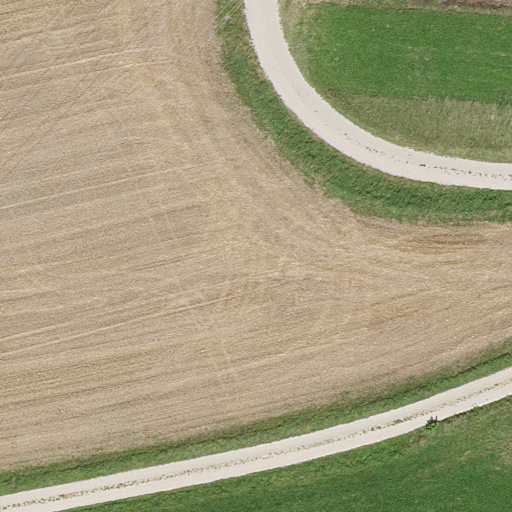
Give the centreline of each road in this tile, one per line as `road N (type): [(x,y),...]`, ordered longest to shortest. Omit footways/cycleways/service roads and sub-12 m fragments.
road 1 (track): [(511,383),(200,472),(0,508)]
road 2 (track): [(256,0),(254,19),(282,93),(362,159),(511,187)]
